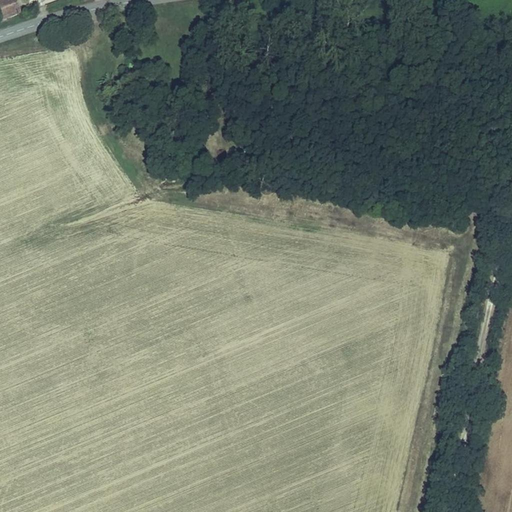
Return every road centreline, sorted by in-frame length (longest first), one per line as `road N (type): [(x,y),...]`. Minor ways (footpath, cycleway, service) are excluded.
road 1 (track): [(449,511),(475,351),(511,214)]
road 2 (tertiary): [(0,36),(142,0)]
